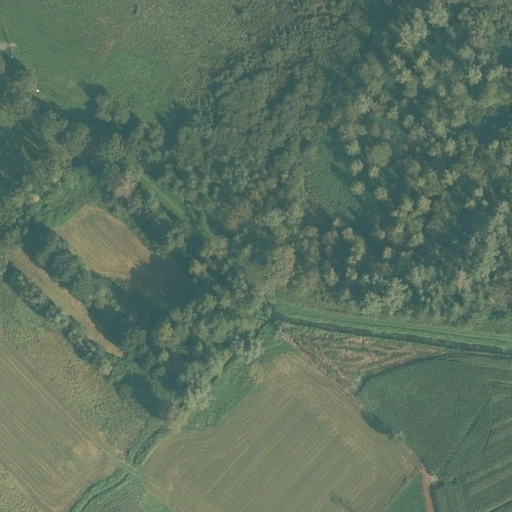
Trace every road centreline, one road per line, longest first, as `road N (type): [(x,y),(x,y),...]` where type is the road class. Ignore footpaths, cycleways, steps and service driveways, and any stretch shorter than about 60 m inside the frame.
road 1 (track): [(0,231),(71,164),(108,142)]
road 2 (track): [(108,142),(0,78)]
